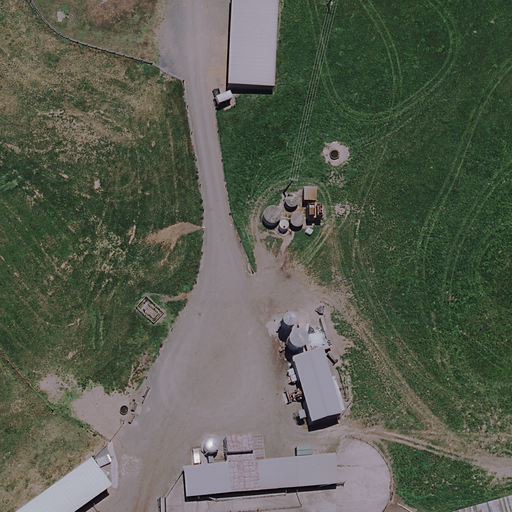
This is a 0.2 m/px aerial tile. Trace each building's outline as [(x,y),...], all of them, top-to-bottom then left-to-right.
[(148,10),(72,0),(71,0),(65,49),(85,52),(142,59),(148,10)] [(272,3),(225,1),(221,91),(268,93),(272,3)] [(280,218),(270,208),(258,221),(268,231),(280,218)] [(317,356),(286,365),(305,430),(336,421),(317,356)] [(333,489),(331,459),(179,472),(182,502),(333,489)] [(511,511),(511,498),(459,511),(511,511)]
